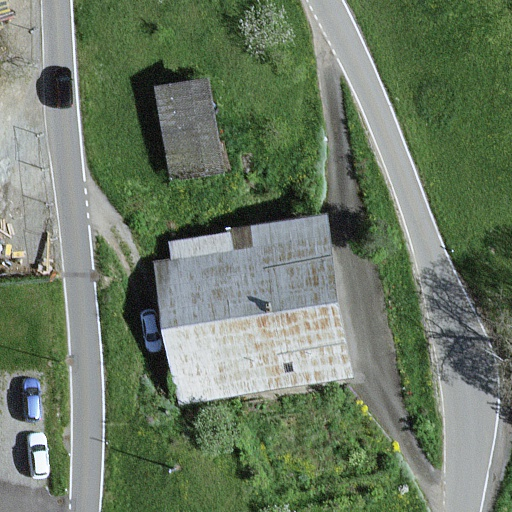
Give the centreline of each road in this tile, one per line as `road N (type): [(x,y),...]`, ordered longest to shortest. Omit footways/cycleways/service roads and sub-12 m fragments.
road 1 (tertiary): [(322,0),(400,164),(451,312),(465,412),(461,511)]
road 2 (tertiary): [(87,511),(88,376),(52,0)]
